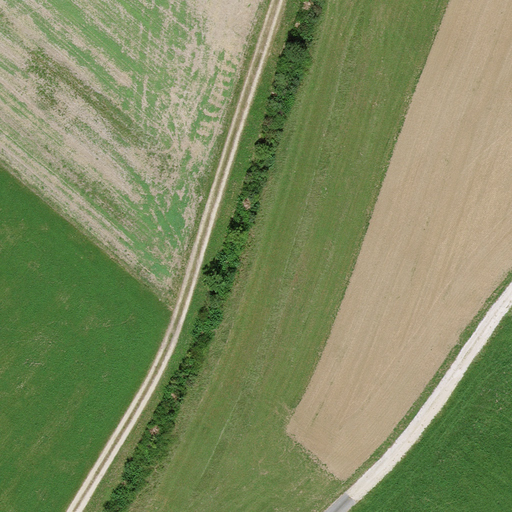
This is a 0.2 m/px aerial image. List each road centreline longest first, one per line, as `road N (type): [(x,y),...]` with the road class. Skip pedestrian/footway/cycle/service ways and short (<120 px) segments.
road 1 (track): [(75,511),(160,367),(275,0)]
road 2 (track): [(338,511),(412,430),(511,290)]
